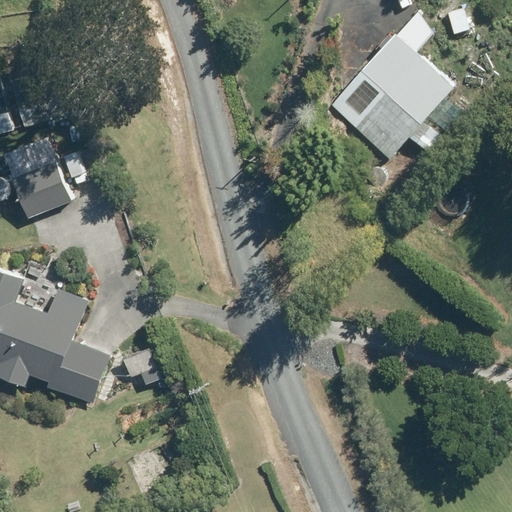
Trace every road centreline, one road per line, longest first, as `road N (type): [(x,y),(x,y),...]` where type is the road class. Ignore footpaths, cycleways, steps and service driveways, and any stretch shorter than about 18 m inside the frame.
road 1 (unclassified): [(192,0),(259,246),(349,511)]
road 2 (track): [(259,246),(274,155),(308,46),(333,0)]
road 3 (track): [(286,324),(511,389)]
road 4 (track): [(286,324),(166,305),(121,308),(97,326)]
